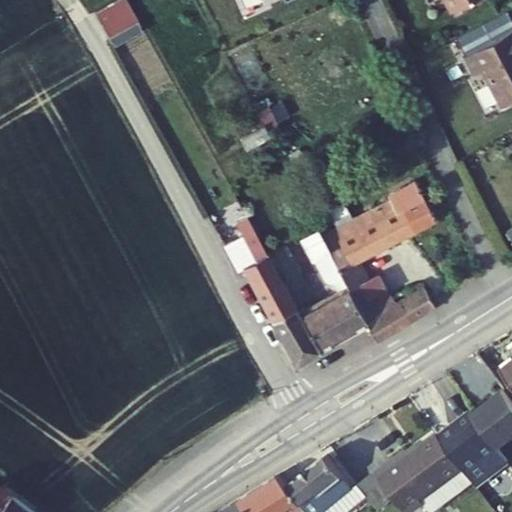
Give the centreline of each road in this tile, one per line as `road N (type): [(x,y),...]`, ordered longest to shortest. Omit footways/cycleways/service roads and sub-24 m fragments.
road 1 (unclassified): [(301,410),(66,0)]
road 2 (tertiary): [(460,330),(301,410)]
road 3 (tertiary): [(315,432),(460,330)]
road 4 (tertiary): [(201,489),(315,432)]
road 5 (tertiary): [(301,410),(201,489)]
